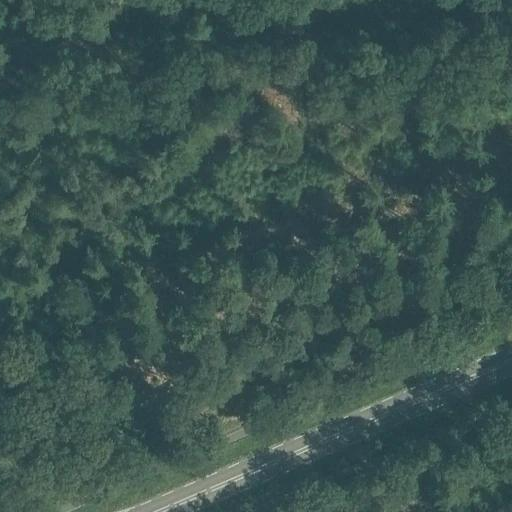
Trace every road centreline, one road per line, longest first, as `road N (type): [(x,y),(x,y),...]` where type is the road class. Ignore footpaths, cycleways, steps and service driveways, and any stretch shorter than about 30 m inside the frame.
road 1 (track): [(0,77),(511,47)]
road 2 (primary): [(164,511),(511,361)]
